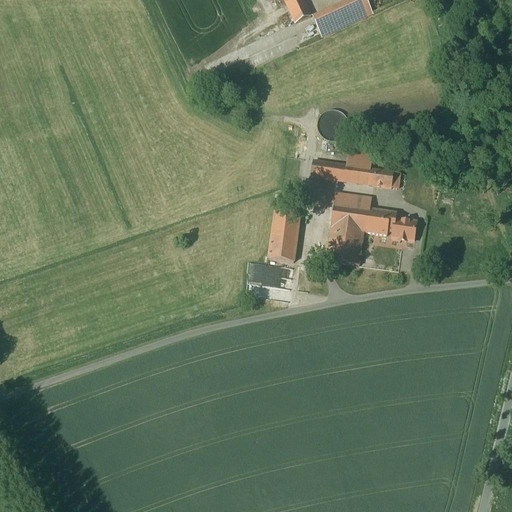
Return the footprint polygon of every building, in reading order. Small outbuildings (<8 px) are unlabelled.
[(302,0),(283,0),(295,25),(311,18),(302,0)] [(315,24),(322,38),(372,15),(366,0),(315,24)] [(323,140),(325,142),(328,143),(331,143),(334,143),(337,143),(340,141),(343,140),(345,137),(346,135),(347,132),(348,129),(348,126),(347,123),(346,120),(344,118),(342,115),(340,114),(337,113),(334,112),(331,112),(328,113),(325,114),(322,116),(320,118),(319,121),(317,123),(317,126),(317,130),(318,133),(319,135),(321,138),(323,140)] [(399,175),(313,163),(311,178),(397,190),(399,175)] [(363,234),(369,211),(371,200),(335,195),(326,263),(359,267),(363,234)] [(412,217),(369,211),(363,234),(409,240),(412,217)] [(275,213),(268,260),(294,264),(301,217),(275,213)] [(247,295),(289,302),(291,291),(249,285),(247,295)]
